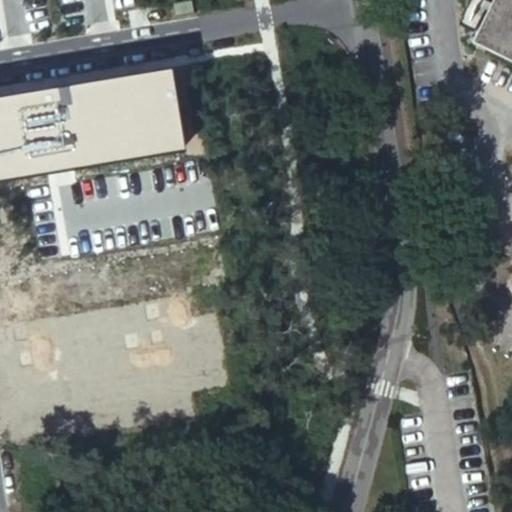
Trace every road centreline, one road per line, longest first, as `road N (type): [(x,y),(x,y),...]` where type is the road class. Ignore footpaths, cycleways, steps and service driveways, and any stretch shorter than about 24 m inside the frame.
road 1 (unclassified): [(348,511),(396,293),(349,5)]
road 2 (unknown): [(0,406),(158,389),(180,374),(185,357),(169,330),(134,329),(0,353)]
road 3 (unclassified): [(0,62),(349,5)]
